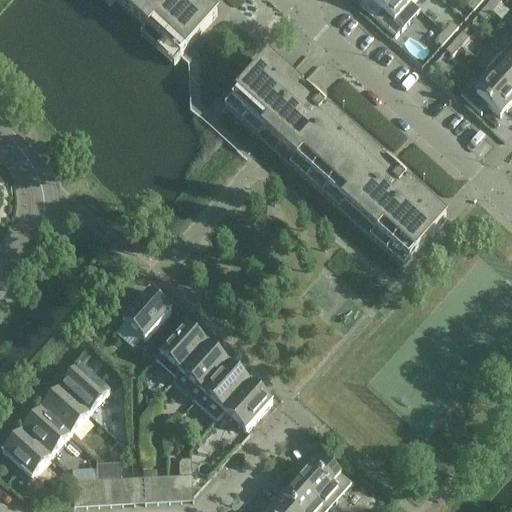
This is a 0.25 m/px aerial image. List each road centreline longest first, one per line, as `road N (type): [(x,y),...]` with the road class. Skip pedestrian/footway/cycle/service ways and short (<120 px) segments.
road 1 (residential): [(487,185),(295,10)]
road 2 (tertiary): [(0,286),(32,247),(44,209),(36,173),(0,126)]
road 3 (residential): [(210,511),(297,414)]
